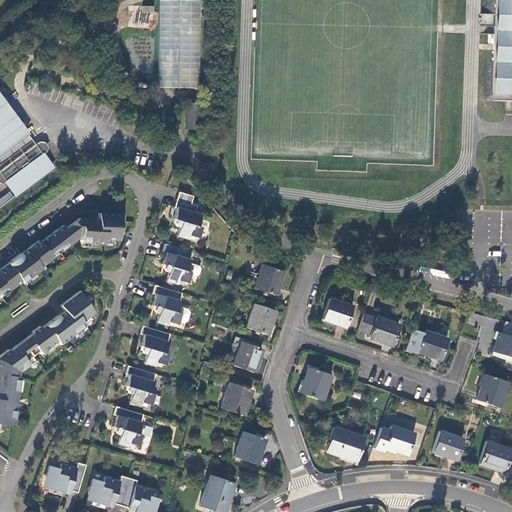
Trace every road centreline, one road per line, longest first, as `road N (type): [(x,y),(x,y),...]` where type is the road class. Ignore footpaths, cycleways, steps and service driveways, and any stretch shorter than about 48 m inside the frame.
road 1 (residential): [(1,511),(36,434),(95,363),(146,198),(122,174),(98,175),(0,248)]
road 2 (residential): [(291,331),(451,387),(464,347)]
road 3 (residential): [(511,307),(317,257)]
road 4 (residential): [(317,257),(255,225),(172,139)]
road 5 (track): [(105,16),(120,94),(22,71)]
road 6 (residential): [(308,502),(276,378),(291,331)]
